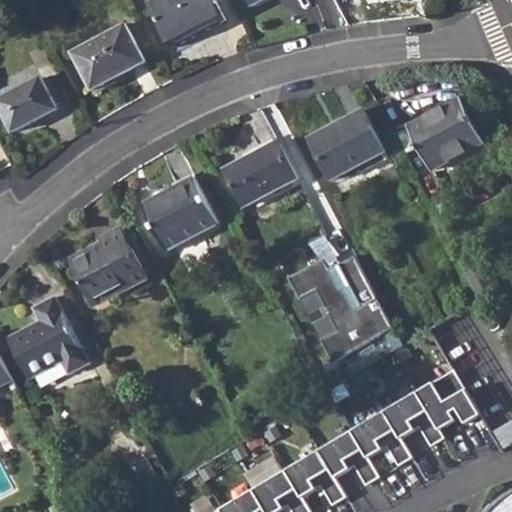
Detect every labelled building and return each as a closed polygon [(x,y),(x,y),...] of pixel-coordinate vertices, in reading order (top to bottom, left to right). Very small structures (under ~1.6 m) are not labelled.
[(148,0),(174,48),(228,20),(218,0),(148,0)] [(77,52),(97,90),(148,62),(129,25),(77,52)] [(0,99),(0,101),(16,131),(60,108),(44,77),(0,99)] [(425,153),(435,173),(491,144),(467,98),(411,126),(422,147),(419,148),(422,155),(425,153)] [(314,138),(336,180),(388,153),(366,111),(314,138)] [(229,172),(248,210),(302,182),(283,144),(229,172)] [(148,212),(170,254),(222,227),(197,179),(180,188),(183,193),(148,212)] [(75,265),(95,304),(132,284),(134,289),(151,280),(123,228),(101,239),(106,249),(75,265)] [(289,277),(332,362),(393,326),(354,256),(341,263),(327,235),(308,243),(321,260),(289,277)] [(465,270),(483,302),(498,293),(481,262),(465,270)] [(12,339),(31,376),(63,359),(71,373),(91,362),(55,295),(35,306),(43,322),(12,339)] [(0,386),(15,378),(0,349),(0,386)] [(484,416),(458,371),(219,511),(282,511),(291,507),(294,511),(313,511),(305,498),(324,487),(335,507),(350,498),(338,479),(358,467),(369,487),(383,478),(372,459),(390,448),(402,467),(416,459),(404,440),(423,429),(435,448),(449,440),(444,431),(459,422),(453,411),(458,408),(469,425),(484,416)] [(194,395),(200,406),(212,399),(206,389),(194,395)] [(504,447),(511,443),(511,422),(496,431),(504,447)] [(148,456),(143,459),(154,481),(159,478),(148,456)] [(167,473),(159,478),(154,481),(143,459),(127,467),(144,504),(174,485),(167,473)]
